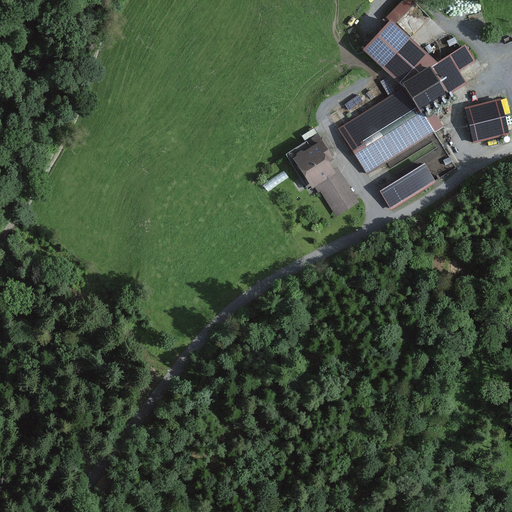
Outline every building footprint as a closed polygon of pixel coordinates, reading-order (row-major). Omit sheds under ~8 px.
[(417,3),(413,0),(403,0),(389,14),(397,23),(417,3)] [(464,51),(462,47),(437,62),(391,20),(363,50),(404,88),(338,129),(367,175),(445,127),(432,107),(450,96),(449,95),(467,84),(459,71),(476,61),(468,49),(464,51)] [(454,103),(455,103),(456,102),(457,101),(458,100),(458,98),(458,97),(457,96),(456,95),(455,94),(454,94),(452,95),(451,95),(450,97),(450,98),(450,99),(450,101),(451,102),(452,102),(454,103)] [(446,108),(447,108),(448,107),(449,106),(450,105),(450,104),(450,102),(449,101),(448,100),(447,100),(446,100),(444,100),(443,101),(442,102),(442,103),(442,105),(442,106),(443,107),(444,108),(446,108)] [(509,134),(501,100),(466,109),(474,143),(509,134)] [(438,113),(439,112),(441,112),(442,111),(442,110),(442,108),(442,107),(441,106),(440,105),(439,104),(438,104),(436,105),(435,105),(434,107),(434,108),(434,109),(435,111),(435,112),(437,112),(438,113)] [(336,159),(323,137),(321,138),(319,134),(307,141),(311,148),(293,159),(312,189),(315,187),(318,193),(320,192),(336,217),(339,215),(343,222),(352,217),(348,210),(360,203),(338,167),(334,169),(330,163),(336,159)] [(437,183),(425,164),(380,191),(392,211),(437,183)]
